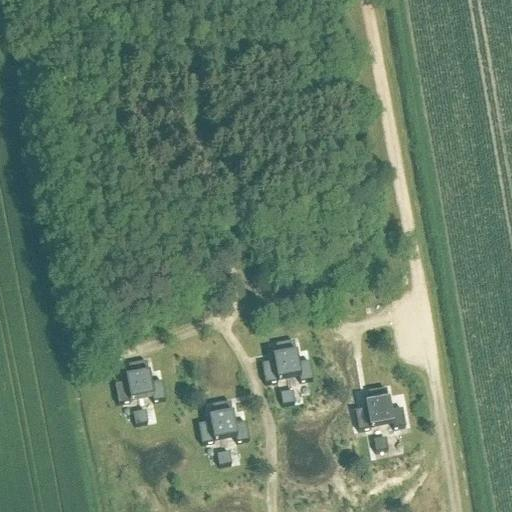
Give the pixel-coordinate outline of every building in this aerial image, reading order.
[(272,367),(260,369),(264,389),(277,387),(276,383),(297,379),(298,383),(299,387),(312,385),(309,366),(296,369),(292,347),(274,350),(276,362),(271,363),(272,367)] [(125,388),(113,390),(117,410),(130,407),(129,403),(150,399),(151,403),(152,407),(165,405),(162,386),(150,389),(146,367),(126,370),(129,382),(124,383),(125,388)] [(365,415),(354,417),(357,436),(370,434),(369,430),(391,426),(391,430),(392,434),(405,432),(401,414),(390,416),(385,394),(367,397),(369,409),(364,410),(365,415)] [(208,428),(197,430),(201,450),(213,448),(212,444),(234,440),(235,444),(235,448),(248,446),(245,427),(232,429),(228,408),(210,411),(212,423),(208,424),(208,428)] [(373,446),(372,446),(374,458),(387,456),(385,443),(384,444),(384,446),(373,448),(373,446)]
